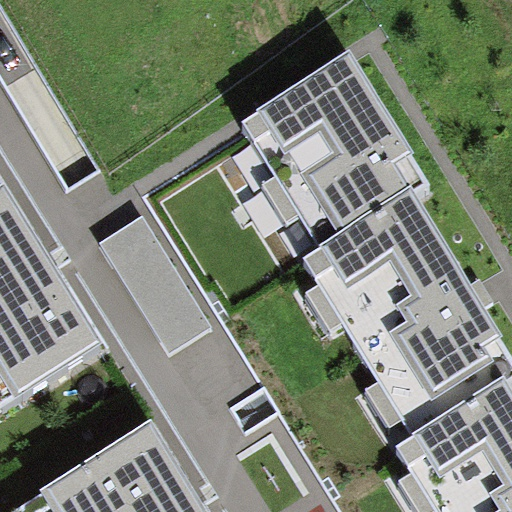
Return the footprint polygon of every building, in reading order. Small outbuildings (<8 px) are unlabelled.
[(311,88),(236,135),(318,264),(417,200),(433,191),(351,62),(311,88)] [(7,195),(0,199),(0,417),(103,358),(54,275),(7,195)] [(511,357),(481,307),(417,200),(318,264),(307,271),(417,446),(510,391),(511,390),(511,357)] [(143,217),(102,243),(172,351),(213,326),(143,217)] [(511,511),(511,395),(510,391),(417,446),(397,458),(429,511),(511,511)] [(153,431),(16,511),(201,511),(191,494),(153,431)]
